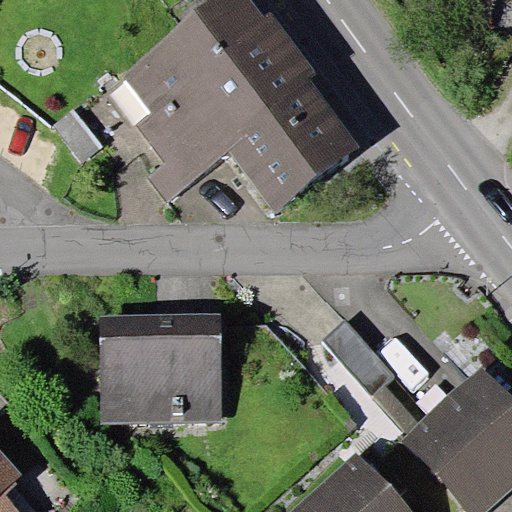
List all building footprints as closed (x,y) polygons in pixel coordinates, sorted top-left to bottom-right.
[(252,0),(214,0),(121,74),(151,112),(135,125),(165,162),(146,177),(167,203),(229,154),(277,213),(362,145),(307,77),(316,70),(270,12),(265,16),(252,0)] [(102,145),(74,109),(53,126),(81,162),(102,145)] [(100,315),(101,424),(222,423),(221,314),(100,315)] [(395,375),(345,320),(323,339),(373,395),(385,384),(395,375)] [(406,433),(401,439),(466,511),(485,511),(511,488),(511,398),(482,365),(419,422),(406,433)] [(419,422),(385,384),(373,395),(406,433),(419,422)] [(0,511),(21,511),(3,492),(22,474),(0,449),(0,511)] [(411,511),(358,451),(288,511),(411,511)]
